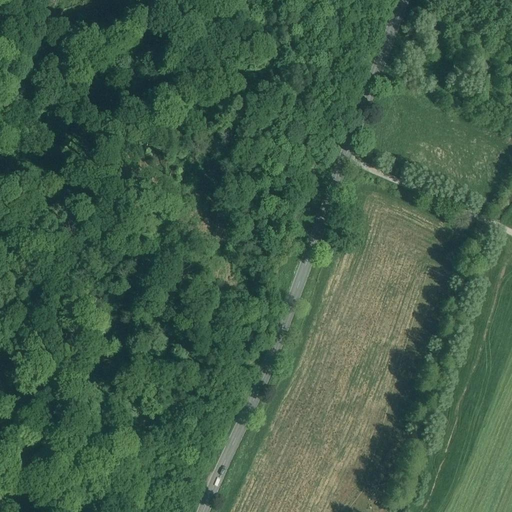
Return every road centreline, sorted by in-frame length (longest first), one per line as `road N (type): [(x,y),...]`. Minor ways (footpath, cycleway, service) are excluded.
road 1 (secondary): [(204,511),(274,355),(348,156)]
road 2 (unclassified): [(348,156),(511,233)]
road 3 (secondary): [(348,156),(404,0)]
